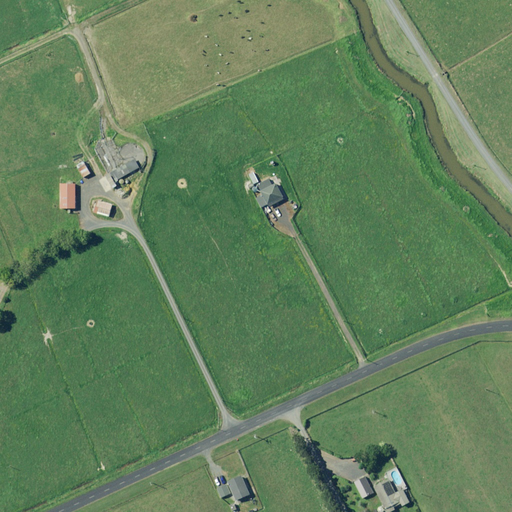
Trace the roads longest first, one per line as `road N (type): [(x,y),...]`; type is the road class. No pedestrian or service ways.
road 1 (tertiary): [(511,325),(440,337),(58,511)]
road 2 (track): [(511,188),(464,125),(402,0)]
